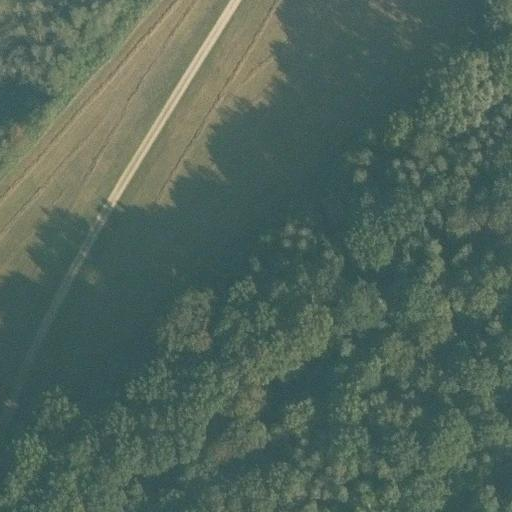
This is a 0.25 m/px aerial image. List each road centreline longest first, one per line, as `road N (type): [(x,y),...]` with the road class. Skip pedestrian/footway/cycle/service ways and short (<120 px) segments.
road 1 (track): [(481,0),(482,27),(467,61),(32,434),(0,449)]
road 2 (track): [(0,428),(122,185),(236,0)]
